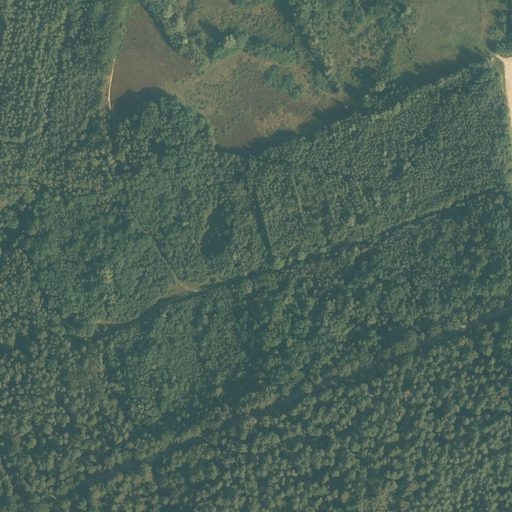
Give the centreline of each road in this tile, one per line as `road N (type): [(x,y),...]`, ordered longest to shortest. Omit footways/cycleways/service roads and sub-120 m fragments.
road 1 (unclassified): [(30,511),(511,310)]
road 2 (track): [(194,293),(314,260),(511,182)]
